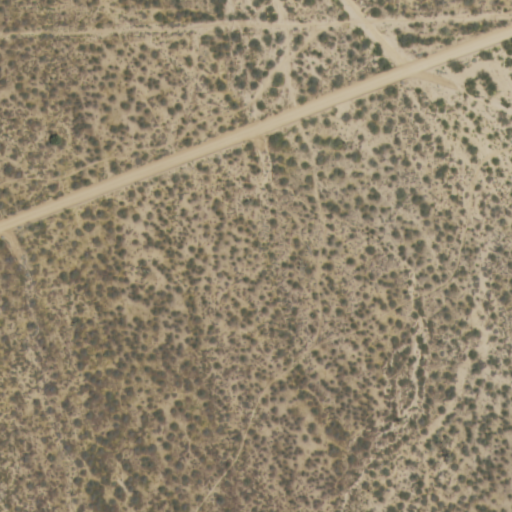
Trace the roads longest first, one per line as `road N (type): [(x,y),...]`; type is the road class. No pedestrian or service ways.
road 1 (track): [(0,223),(511,29)]
road 2 (track): [(0,48),(511,28)]
